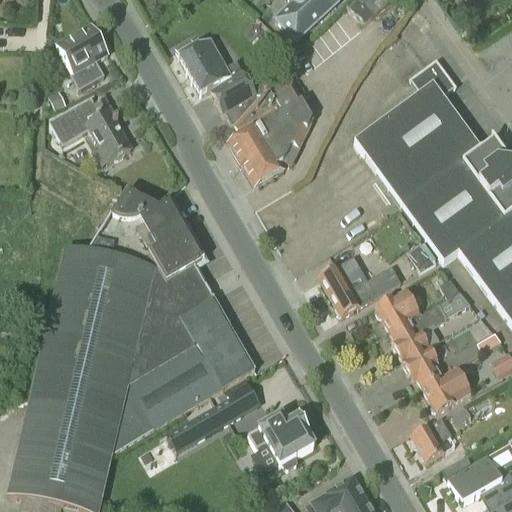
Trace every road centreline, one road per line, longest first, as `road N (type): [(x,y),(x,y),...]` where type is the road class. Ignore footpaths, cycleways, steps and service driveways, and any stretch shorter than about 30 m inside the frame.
road 1 (tertiary): [(403,511),(329,380),(303,358),(191,158),(180,124),(102,0)]
road 2 (residential): [(497,98),(421,0)]
